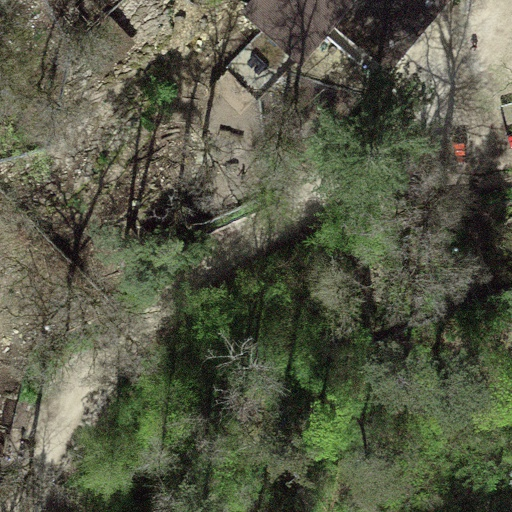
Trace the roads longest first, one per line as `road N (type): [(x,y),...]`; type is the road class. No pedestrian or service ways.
road 1 (track): [(412,138),(223,240),(137,319),(14,511)]
road 2 (track): [(412,138),(466,97),(511,43)]
